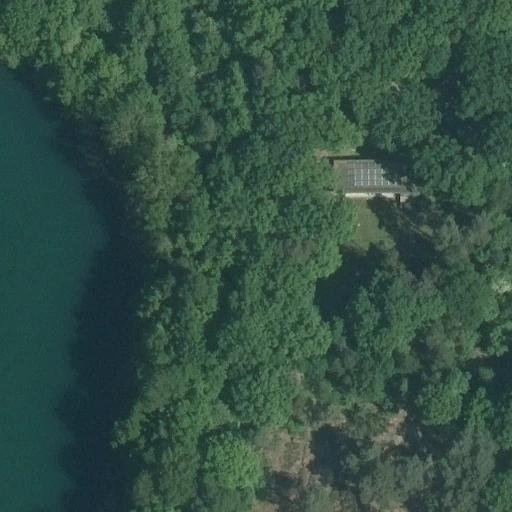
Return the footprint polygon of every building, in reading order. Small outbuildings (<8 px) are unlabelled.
[(347,67),(329,64),(328,79),(346,81),(347,67)] [(425,102),(441,120),(461,101),(445,83),(425,102)] [(457,137),(479,161),(500,142),(478,118),(457,137)] [(404,166),(345,161),(342,190),(402,195),(401,199),(417,201),(419,174),(403,173),(404,166)] [(456,334),(475,335),(476,313),(458,312),(456,334)] [(472,376),(486,378),(489,351),(475,350),(472,376)]
